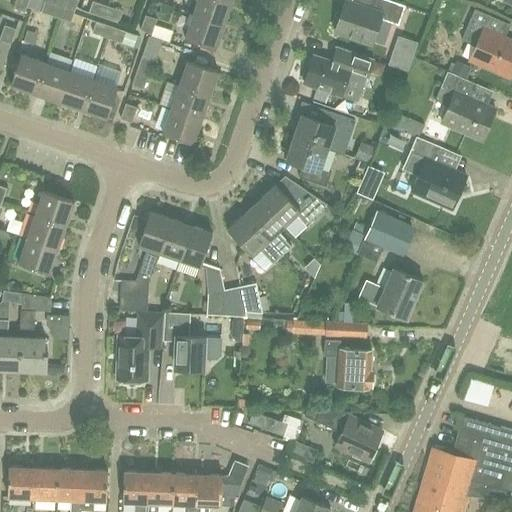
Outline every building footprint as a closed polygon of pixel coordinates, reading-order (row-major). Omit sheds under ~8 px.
[(27,7),(29,0),(16,0),(14,7),(25,11),(27,7)] [(56,16),(60,6),(40,0),(29,0),(27,7),(41,12),(41,11),(56,16)] [(75,12),(76,7),(78,0),(61,0),(60,6),(75,12)] [(104,17),(108,5),(92,0),(85,0),(82,9),(89,12),(104,17)] [(225,24),(232,0),(198,0),(194,13),(225,24)] [(397,24),(404,6),(387,0),(374,0),(371,10),(345,0),(335,30),(372,43),(380,18),(397,24)] [(108,5),(104,17),(119,22),(123,11),(108,5)] [(56,16),(71,21),(75,12),(60,6),(56,16)] [(510,76),(511,71),(511,41),(497,35),(503,21),(475,9),(462,39),(476,45),(471,59),(510,76)] [(217,48),(225,24),(194,13),(186,38),(217,48)] [(152,33),(158,18),(146,14),(140,29),(152,33)] [(108,37),(112,25),(97,20),(93,32),(108,37)] [(0,37),(0,39),(11,44),(17,28),(5,24),(0,37)] [(112,25),(108,37),(122,42),(126,31),(112,25)] [(11,44),(0,39),(0,68),(2,69),(11,44)] [(368,73),(373,58),(335,45),(330,61),(313,55),(304,82),(341,95),(351,68),(368,73)] [(35,93),(46,62),(22,53),(11,84),(35,93)] [(137,69),(149,73),(154,59),(142,55),(137,69)] [(180,85),(210,95),(219,71),(188,60),(180,85)] [(59,101),(70,70),(46,62),(35,93),(59,101)] [(94,78),(83,109),(107,118),(118,87),(116,86),(121,71),(98,64),(93,78),(94,78)] [(144,88),(149,73),(137,69),(132,84),(144,88)] [(94,78),(93,78),(70,70),(59,101),(83,109),(94,78)] [(482,139),(496,108),(467,96),(473,82),(448,70),(435,99),(449,106),(442,122),(482,139)] [(357,72),(350,93),(366,98),(372,77),(357,72)] [(202,119),(210,95),(180,85),(172,108),(202,119)] [(132,122),(138,106),(126,102),(121,118),(132,122)] [(194,143),(202,119),(172,108),(163,133),(194,143)] [(294,136),(328,148),(335,128),(345,131),(350,117),(323,108),(319,119),(302,113),(294,136)] [(320,169),(328,148),(294,136),(286,159),(303,165),(299,177),(326,187),(331,172),(320,169)] [(452,208),(466,175),(436,162),(443,148),(418,137),(404,168),(419,175),(412,191),(452,208)] [(259,199),(284,225),(296,214),(306,224),(318,212),(326,204),(285,175),(275,184),(259,199)] [(35,214),(66,225),(74,200),(43,190),(35,214)] [(278,231),(284,225),(259,199),(243,214),(282,254),(292,245),(278,231)] [(403,254),(415,226),(377,210),(365,236),(352,230),(344,248),(377,262),(384,246),(403,254)] [(148,282),(158,252),(170,219),(150,212),(147,222),(135,218),(131,231),(142,234),(139,245),(147,248),(135,281),(120,280),(119,293),(147,294),(148,282)] [(58,248),(66,225),(35,214),(27,238),(58,248)] [(265,270),(282,254),(243,214),(227,229),(252,255),(253,258),(263,268),(265,270)] [(178,259),(190,226),(170,219),(158,252),(178,259)] [(190,226),(178,259),(200,267),(211,233),(190,226)] [(50,273),(58,248),(27,238),(19,262),(50,273)] [(407,318),(423,280),(393,268),(383,291),(365,283),(359,296),(378,304),(377,305),(407,318)] [(245,312),(246,312),(263,312),(256,282),(240,286),(245,312)] [(247,317),(246,312),(245,312),(240,286),(224,289),(229,316),(236,316),(247,317)] [(22,303),(22,292),(4,289),(2,300),(22,303)] [(207,315),(229,316),(224,289),(208,293),(207,315)] [(22,292),(22,303),(22,309),(51,310),(52,296),(22,292)] [(125,308),(125,310),(146,311),(147,294),(119,293),(118,308),(125,308)] [(353,321),(353,303),(345,303),(344,321),(353,321)] [(163,312),(147,311),(146,311),(138,311),(137,336),(119,335),(117,379),(147,381),(148,345),(162,346),(163,312)] [(165,312),(163,312),(164,325),(164,339),(177,340),(176,368),(204,369),(206,336),(191,335),(192,313),(165,311),(165,312)] [(20,336),(9,336),(9,319),(0,318),(0,369),(22,371),(23,353),(19,353),(20,336)] [(326,320),(316,320),(294,319),(294,320),(287,320),(286,332),(293,332),(326,334),(326,335),(367,337),(368,322),(353,321),(344,321),(326,320)] [(23,353),(22,371),(47,372),(48,352),(45,352),(45,338),(33,337),(34,320),(21,320),(20,336),(19,353),(23,353)] [(370,387),(370,385),(374,383),(375,375),(371,372),(371,371),(369,370),(370,351),(339,349),(340,340),(325,340),(323,355),(327,355),(325,381),(337,382),(337,385),(370,387)] [(368,460),(382,431),(350,417),(353,410),(307,409),(305,415),(316,420),(342,432),(336,445),(368,460)] [(286,414),(283,421),(269,416),(253,411),(249,422),(257,425),(269,430),(284,435),(295,438),(302,419),(286,414)] [(509,499),(511,488),(511,429),(463,415),(452,454),(433,448),(414,511),(464,511),(469,495),(509,499)] [(131,438),(152,440),(153,428),(132,426),(131,438)] [(32,498),(33,468),(9,467),(7,497),(32,498)] [(57,499),(58,469),(33,468),(32,498),(57,499)] [(83,470),(58,469),(57,499),(71,500),(70,511),(81,511),(81,510),(83,470)] [(83,470),(81,510),(93,511),(93,500),(107,501),(108,471),(83,470)] [(147,511),(149,473),(124,472),(123,502),(136,502),(135,511),(147,511)] [(172,504),(173,474),(149,473),(147,511),(159,511),(160,503),(172,504)] [(195,511),(197,474),(173,474),(172,504),(185,504),(184,511),(195,511)] [(208,511),(208,505),(231,506),(240,485),(222,484),(222,475),(197,474),(195,511),(208,511)] [(262,506),(277,511),(282,501),(266,495),(262,506)] [(295,511),(327,511),(330,506),(302,495),(295,511)]
